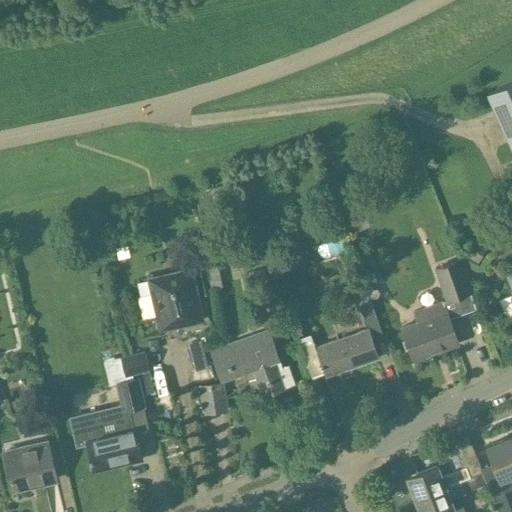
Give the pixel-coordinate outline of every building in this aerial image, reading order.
[(511,83),(487,95),(511,149),(511,83)] [(331,234),(327,221),(291,232),(294,245),(331,234)] [(248,237),(250,246),(266,241),(263,232),(248,237)] [(231,233),(220,235),(223,249),(234,246),(231,233)] [(232,251),(221,254),(223,262),(234,259),(232,251)] [(446,301),(414,312),(417,321),(402,327),(413,359),(457,344),(448,319),(476,310),(459,261),(435,269),(446,301)] [(300,263),(279,270),(286,290),(307,283),(300,263)] [(511,266),(504,270),(511,289),(511,294),(500,299),(510,325),(511,324),(511,266)] [(203,319),(191,268),(148,278),(160,329),(203,319)] [(263,269),(248,273),(251,281),(265,278),(263,269)] [(374,273),(362,276),(365,285),(365,286),(376,283),(374,273)] [(365,286),(365,285),(354,289),(367,328),(316,346),(326,374),(378,356),(373,342),(383,339),(365,286)] [(281,368),(267,329),(210,350),(221,379),(246,370),(250,381),(256,378),(262,395),(295,382),(289,365),(281,368)] [(120,356),(122,363),(125,375),(149,369),(145,350),(120,356)] [(205,354),(193,358),(196,369),(208,366),(205,354)] [(116,380),(121,404),(123,411),(129,410),(145,406),(138,376),(116,380)] [(228,410),(224,381),(198,385),(203,414),(228,410)] [(93,469),(141,458),(132,420),(129,410),(123,411),(121,404),(72,416),(79,441),(86,440),(93,469)] [(511,457),(505,439),(485,446),(492,464),(498,482),(488,486),(498,511),(511,511),(503,492),(511,487),(511,457)] [(14,489),(56,479),(47,442),(5,452),(14,489)] [(461,482),(482,474),(483,474),(481,469),(473,448),(457,454),(461,467),(440,476),(436,465),(406,477),(415,500),(461,482)] [(461,482),(415,500),(419,511),(464,511),(462,506),(453,510),(449,499),(465,493),(465,491),(461,482)]
